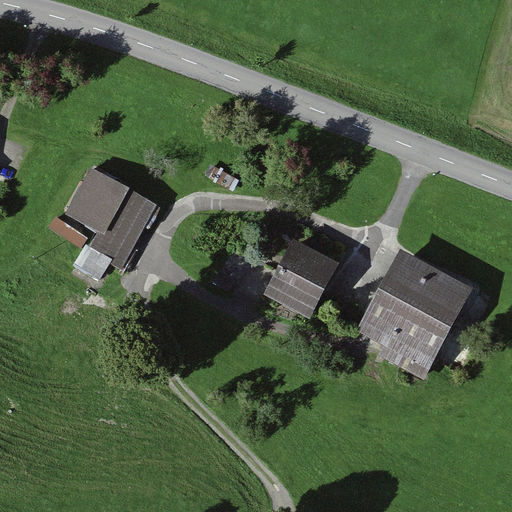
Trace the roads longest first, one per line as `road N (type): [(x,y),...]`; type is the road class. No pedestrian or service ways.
road 1 (tertiary): [(511,186),(189,62),(0,2)]
road 2 (track): [(154,260),(142,307),(161,364),(278,489),(283,511)]
